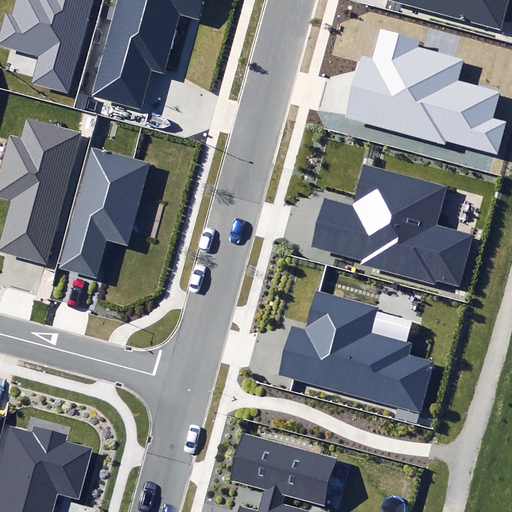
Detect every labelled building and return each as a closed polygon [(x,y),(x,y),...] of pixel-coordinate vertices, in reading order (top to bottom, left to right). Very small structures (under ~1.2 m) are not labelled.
[(30,85),(69,95),(71,89),(94,0),(15,0),(12,13),(3,10),(0,22),(0,46),(10,49),(24,53),(37,56),(32,76),(30,85)] [(117,0),(91,97),(140,110),(149,70),(165,74),(166,70),(178,13),(191,17),(200,19),(204,0),(117,0)] [(400,0),(501,28),(509,0),(400,0)] [(361,56),(344,118),(444,145),(445,141),(498,155),(508,121),(494,117),(500,92),(459,82),(465,59),(419,47),(421,41),(380,30),(373,59),(361,56)] [(75,107),(85,110),(89,96),(79,93),(75,107)] [(0,253),(6,255),(47,266),(82,134),(78,132),(27,119),(22,139),(10,136),(9,139),(5,154),(1,169),(0,172),(0,196),(11,200),(0,241),(0,253)] [(92,277),(98,278),(107,241),(128,246),(130,238),(131,235),(132,233),(136,216),(141,198),(142,197),(144,193),(152,163),(140,160),(137,160),(133,159),(101,151),(92,148),(60,268),(70,271),(92,277)] [(322,198),(309,247),(360,260),(359,264),(433,284),(434,279),(459,286),(472,237),(434,227),(445,187),(363,166),(353,205),(322,198)] [(292,328),(280,374),(421,411),(434,362),(409,355),(412,344),(369,333),(377,306),(320,291),(317,291),(306,332),(292,328)] [(33,431),(8,425),(0,457),(0,511),(51,511),(56,495),(79,501),(92,451),(66,445),(65,436),(33,428),(33,431)] [(247,511),(242,511),(241,511),(316,511),(283,503),(285,496),(325,508),(340,459),(331,456),(323,454),(256,434),(243,431),(230,479),(240,482),(268,490),(261,511),(247,511)]
